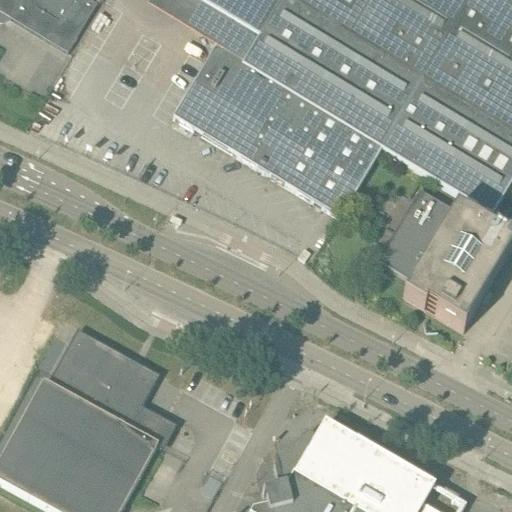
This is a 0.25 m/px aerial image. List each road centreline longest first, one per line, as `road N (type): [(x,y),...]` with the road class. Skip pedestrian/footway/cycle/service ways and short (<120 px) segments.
road 1 (primary): [(511,421),(0,173)]
road 2 (primary): [(0,216),(511,458)]
